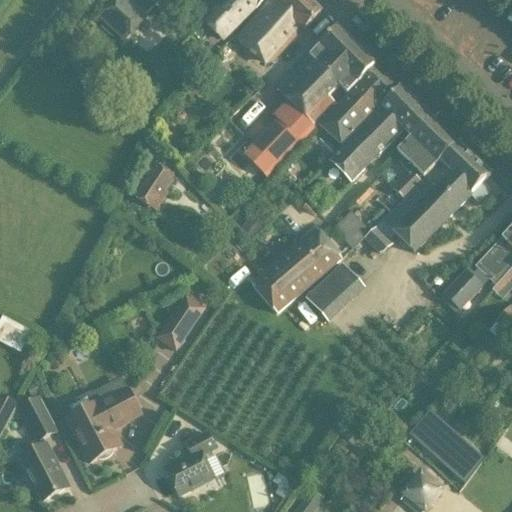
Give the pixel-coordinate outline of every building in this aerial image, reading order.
[(149,17),(130,0),(115,0),(98,19),(125,43),(149,17)] [(255,10),(264,0),(224,0),(202,22),(224,45),(245,22),(255,10)] [(264,64),(272,63),(283,51),(284,51),(302,31),(304,33),(321,13),(308,0),(272,0),(273,1),(237,40),(264,64)] [(276,92),(276,93),(286,103),(273,118),(275,120),(241,155),(266,180),(337,107),(328,99),(340,88),(347,95),(350,93),(375,67),(337,30),(310,58),(276,92)] [(319,126),(343,149),(401,91),(400,90),(375,67),(350,93),(319,126)] [(246,101),(253,94),(247,87),(242,91),(242,96),(246,101)] [(403,132),(410,139),(430,119),(401,91),(343,149),(331,162),(353,184),(403,132)] [(457,145),(440,129),(430,120),(430,119),(410,139),(410,140),(397,153),(405,161),(400,166),(410,176),(394,191),(393,189),(378,204),(390,216),(457,145)] [(458,146),(457,145),(390,216),(383,224),(414,255),(472,197),(490,177),(458,146)] [(156,165),(135,199),(152,210),(174,178),(156,165)] [(372,235),(371,235),(351,213),(333,231),(352,252),(354,251),(364,242),(365,241),(372,235)] [(490,283),(496,288),(511,269),(511,228),(502,240),(475,268),(478,272),(473,278),(466,271),(442,297),(444,298),(441,301),(456,316),(459,313),(460,313),(484,289),(490,283)] [(378,229),(372,235),(365,241),(381,258),(394,246),(392,244),(378,229)] [(340,261),(316,232),(253,286),(278,315),(340,261)] [(185,296),(155,341),(176,354),(206,311),(185,296)] [(497,324),(509,334),(511,330),(511,308),(511,307),(497,324)] [(103,461),(105,460),(107,460),(109,458),(111,456),(112,453),(115,452),(107,437),(110,429),(117,426),(118,427),(140,416),(128,392),(126,393),(120,381),(92,395),(91,393),(61,409),(67,420),(66,421),(89,465),(97,461),(98,462),(100,462),(103,461)] [(0,441),(18,407),(0,398),(0,441)] [(444,399),(428,417),(427,416),(410,436),(465,485),(482,465),(446,433),(462,414),(444,399)] [(40,400),(20,410),(39,447),(58,435),(40,400)] [(190,457),(163,471),(178,499),(213,481),(201,458),(214,451),(206,435),(185,446),(190,457)] [(46,446),(19,460),(27,475),(24,476),(32,491),(34,489),(42,503),(68,489),(46,446)] [(421,471),(401,496),(420,511),(428,511),(446,491),(421,471)] [(299,511),(320,511),(327,499),(309,490),(299,511)]
